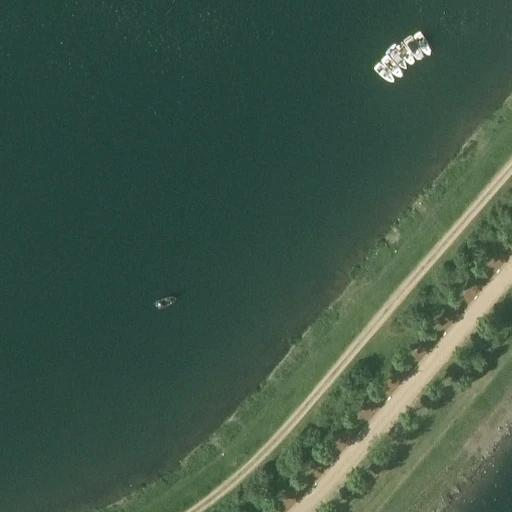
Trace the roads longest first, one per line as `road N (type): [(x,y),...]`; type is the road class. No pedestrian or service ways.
road 1 (track): [(196,511),(283,437),(511,163)]
road 2 (track): [(511,265),(295,511)]
